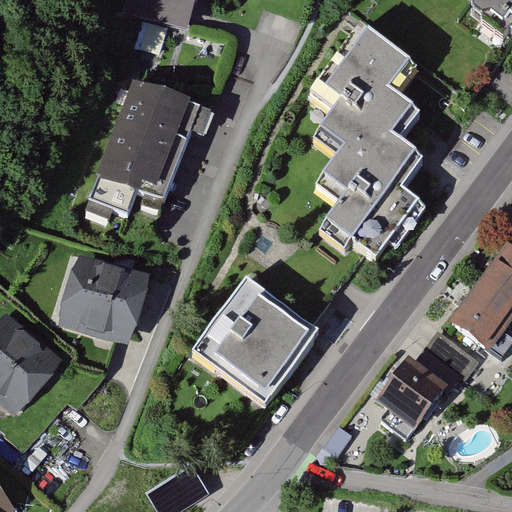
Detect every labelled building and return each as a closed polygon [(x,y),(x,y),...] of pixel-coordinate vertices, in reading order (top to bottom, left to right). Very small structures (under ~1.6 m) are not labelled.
[(202,0),(131,0),(126,22),(191,40),(202,0)] [(511,0),(467,0),(511,36),(511,0)] [(416,77),(356,29),(312,83),(339,105),(314,135),(336,153),(311,184),(340,208),(319,234),(355,263),(430,169),(400,145),(417,125),(392,106),(416,77)] [(195,114),(132,91),(95,190),(158,214),(195,114)] [(154,269),(74,248),(53,328),(133,349),(154,269)] [(511,260),(495,249),(436,340),(485,372),(511,330),(511,260)] [(317,345),(246,289),(188,362),(259,418),(317,345)] [(57,375),(10,329),(0,338),(0,389),(22,411),(57,375)] [(453,397),(408,363),(370,409),(415,442),(453,397)] [(184,511),(211,495),(193,469),(145,494),(157,511),(184,511)]
